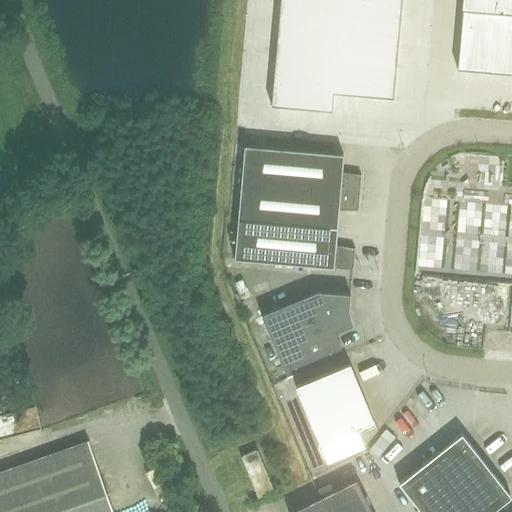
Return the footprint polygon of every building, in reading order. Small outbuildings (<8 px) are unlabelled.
[(279,0),(270,106),(331,111),(333,93),(392,98),(401,0),(279,0)] [(456,69),(511,74),(511,0),(463,0),(461,28),(460,28),(456,69)] [(343,155),(244,146),(238,219),(337,228),(339,210),(358,211),(361,175),(342,173),(343,155)] [(336,245),(337,228),(238,219),(235,260),(353,270),(355,249),(336,245)] [(261,316),(285,371),(341,347),(335,333),(354,326),(350,310),(351,295),(318,292),(261,316)] [(321,447),(375,425),(350,365),(296,387),(321,447)] [(421,511),(492,511),(511,497),(462,434),(399,484),(421,511)] [(0,511),(112,511),(87,441),(0,472),(0,511)] [(258,497),(275,490),(257,449),(241,455),(258,497)] [(372,511),(356,480),(291,511),(372,511)]
